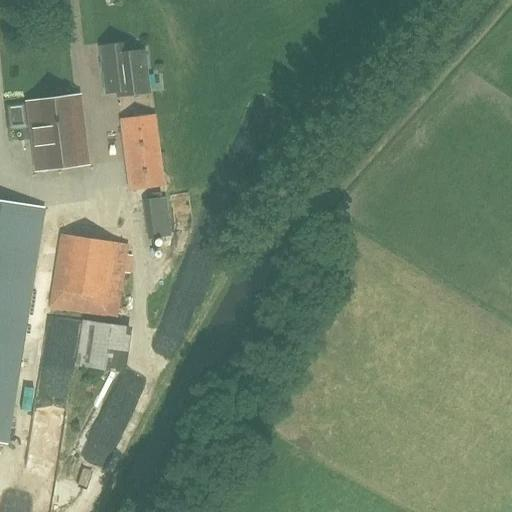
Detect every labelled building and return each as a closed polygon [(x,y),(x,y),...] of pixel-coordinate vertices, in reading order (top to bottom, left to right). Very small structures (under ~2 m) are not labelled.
[(107,94),(118,92),(118,97),(149,93),(143,52),(128,54),(127,45),(101,49),(107,94)] [(87,164),(78,97),(29,103),(37,171),(87,164)] [(121,120),(130,191),(163,186),(154,115),(121,120)] [(142,200),(148,241),(173,237),(167,197),(142,200)] [(0,442),(7,444),(43,210),(0,202),(0,442)] [(61,235),(51,308),(117,318),(128,245),(61,235)] [(131,328),(81,321),(75,366),(125,374),(131,328)] [(35,416),(34,412),(54,411),(52,365),(31,366),(33,416),(35,416)] [(86,472),(119,399),(113,396),(115,391),(108,387),(103,397),(109,399),(101,417),(84,410),(61,461),(86,472)]
